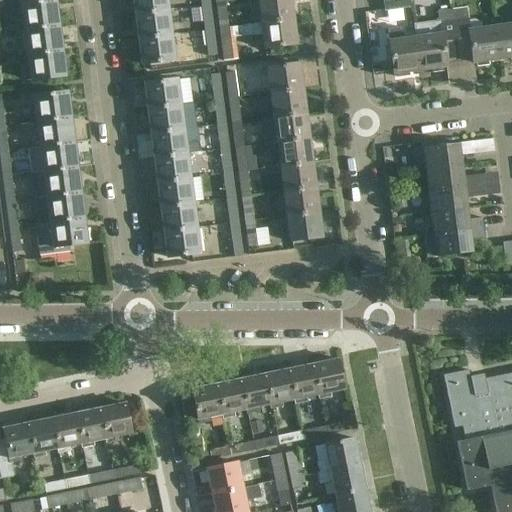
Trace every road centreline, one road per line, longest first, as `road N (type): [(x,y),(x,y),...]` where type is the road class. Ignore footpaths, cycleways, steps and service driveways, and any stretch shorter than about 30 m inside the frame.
road 1 (residential): [(139,316),(97,0)]
road 2 (residential): [(139,316),(379,320)]
road 3 (residential): [(379,320),(357,122)]
road 4 (residential): [(418,511),(379,320)]
road 5 (residential): [(0,408),(148,378)]
road 6 (residential): [(357,122),(498,103)]
road 7 (residential): [(0,316),(139,316)]
road 8 (residential): [(178,511),(148,378)]
road 9 (residential): [(379,320),(511,317)]
road 10 (residential): [(357,122),(340,0)]
